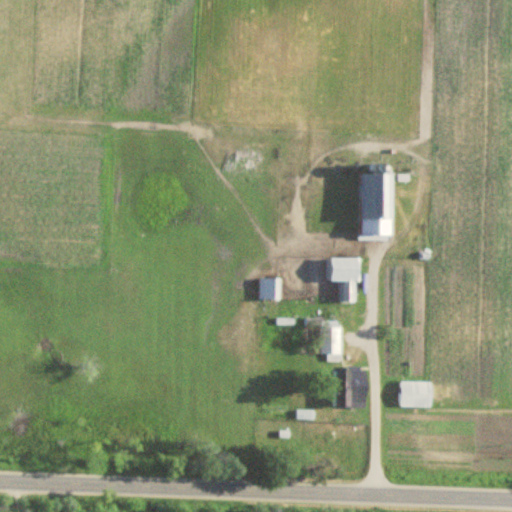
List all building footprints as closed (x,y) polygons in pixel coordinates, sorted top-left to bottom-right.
[(394,173),(364,173),(364,235),(394,235),(394,173)] [(364,282),(364,258),(327,258),(327,282),(364,282)] [(260,300),(280,300),(280,278),(260,278),(260,300)] [(321,362),(341,362),(341,321),(321,321),(321,362)] [(433,381),(401,381),(401,407),(433,407),(433,381)] [(353,402),(369,402),(369,386),(336,386),(336,407),(353,407),(353,402)]
